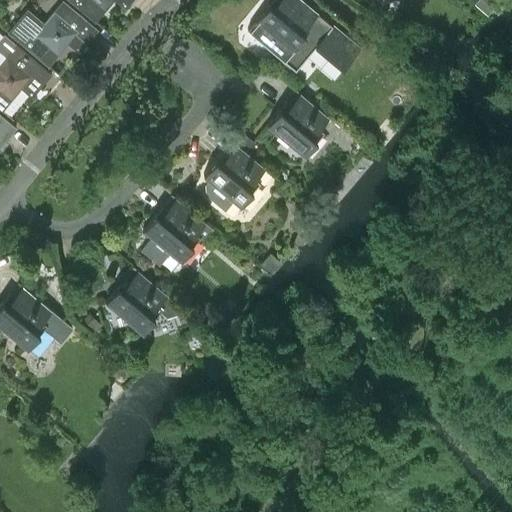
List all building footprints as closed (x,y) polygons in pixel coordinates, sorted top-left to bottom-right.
[(78,51),(97,28),(64,0),(61,0),(44,21),(26,6),(7,30),(47,64),(66,41),(78,51)] [(116,0),(125,7),(130,0),(70,0),(94,19),(110,0),(116,0)] [(359,46),(317,11),(304,0),(269,0),(247,27),(295,68),(314,44),(341,66),(359,46)] [(497,0),(481,0),(475,7),(488,17),(501,3),(497,0)] [(31,96),(51,72),(16,43),(4,33),(0,37),(0,50),(6,55),(0,61),(0,107),(0,108),(19,86),(31,96)] [(446,52),(447,52),(453,41),(441,34),(435,45),(446,52)] [(320,127),(329,116),(295,88),(267,122),(304,153),(324,130),(320,127)] [(0,143),(15,126),(0,112),(0,143)] [(235,142),(247,152),(255,143),(242,132),(235,142)] [(256,177),(265,166),(231,138),(203,172),(209,178),(205,183),(206,193),(224,209),(233,198),(240,204),(260,181),(256,177)] [(152,234),(141,247),(160,263),(171,250),(181,258),(200,235),(196,232),(205,221),(171,193),(143,227),(152,234)] [(268,254),(260,265),(269,272),(278,262),(268,254)] [(186,309),(167,293),(133,265),(105,299),(142,330),(159,310),(166,315),(186,309)] [(72,325),(51,309),(18,281),(0,302),(0,323),(27,346),(43,327),(60,340),(72,325)] [(93,331),(100,324),(86,311),(80,319),(93,331)] [(115,372),(115,376),(117,379),(121,380),(124,379),(127,376),(127,372),(124,369),(121,367),(117,369),(115,372)]
